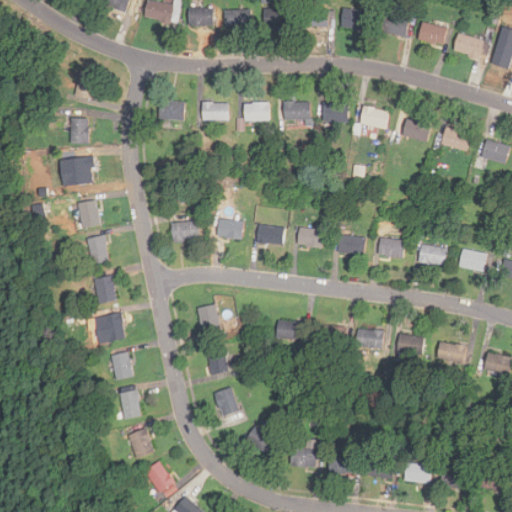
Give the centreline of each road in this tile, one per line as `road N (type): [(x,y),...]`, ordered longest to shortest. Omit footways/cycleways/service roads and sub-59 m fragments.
road 1 (residential): [(366,511),(261,496),(215,465),(191,428),(130,144),(144,58)]
road 2 (residential): [(511,104),(334,63),(162,62),(107,46),(25,0)]
road 3 (residential): [(511,316),(223,275),(157,282)]
